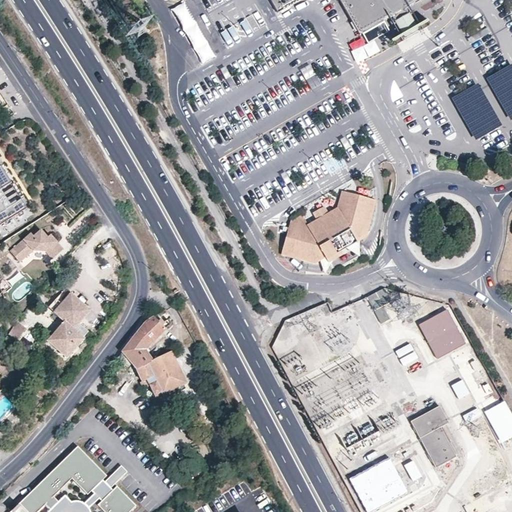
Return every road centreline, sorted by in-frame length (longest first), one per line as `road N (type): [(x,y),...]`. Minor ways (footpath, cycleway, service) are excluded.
road 1 (primary): [(22,0),(137,188),(314,511)]
road 2 (primary): [(339,511),(240,320),(53,0)]
road 3 (residential): [(142,294),(134,249),(0,45)]
road 4 (residential): [(0,480),(99,365),(142,294)]
road 5 (tertiary): [(473,189),(458,181),(426,183),(403,200),(394,226),(411,266),(455,277)]
